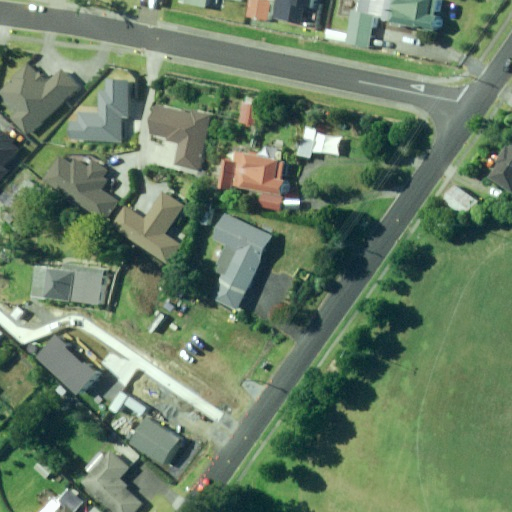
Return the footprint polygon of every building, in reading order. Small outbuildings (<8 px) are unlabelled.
[(250,0),(247,14),(256,16),(267,18),(270,0),(250,0)] [(278,0),(275,16),(279,16),(278,21),(294,24),(300,22),(302,15),(304,3),(320,6),(321,7),(322,0),(278,0)] [(439,29),(440,25),(442,14),(438,13),(441,0),(362,0),(360,11),(378,14),(387,16),(386,18),(394,19),(394,20),(397,21),(396,23),(405,25),(405,22),(439,29)] [(378,14),(360,11),(355,10),(351,32),(349,42),(372,46),(374,32),(375,28),(378,14)] [(29,135),(82,88),(67,70),(53,81),(45,72),(43,74),(34,64),(18,78),(19,79),(4,93),(21,112),(14,118),(29,135)] [(134,79),(114,79),(113,92),(106,92),(105,113),(86,112),(86,122),(77,122),(76,141),(125,143),(126,117),(132,117),(134,79)] [(260,124),(262,124),(266,103),(262,103),(263,97),(251,94),(250,101),(249,100),(245,121),(255,123),(257,123),(260,124)] [(201,115),(168,106),(160,135),(187,143),(181,165),(204,172),(219,116),(202,111),(201,115)] [(6,166),(22,150),(15,143),(17,141),(7,130),(0,136),(0,181),(11,171),(6,166)] [(304,153),(316,156),(320,140),(308,136),(307,142),(305,149),(304,153)] [(511,146),(510,145),(500,159),(503,161),(494,173),(492,176),(511,189),(511,146)] [(266,152),(257,150),(256,150),(255,151),(241,149),(239,159),(230,158),(229,158),(228,161),(225,179),(224,186),(237,188),(238,185),(267,190),(264,205),(286,209),(288,199),(291,179),(288,178),(288,174),(291,161),(285,160),(285,159),(265,155),(266,152)] [(95,167),(85,160),(83,164),(69,156),(51,181),(109,221),(123,202),(106,191),(113,181),(109,178),(114,171),(99,161),(95,167)] [(34,203),(45,188),(31,178),(20,193),(34,203)] [(447,200),(470,216),(481,200),(458,184),(447,200)] [(190,206),(170,192),(151,220),(133,208),(120,227),(174,265),(187,246),(170,235),(190,206)] [(205,211),(217,214),(221,201),(208,198),(205,211)] [(217,214),(205,211),(202,221),(214,224),(217,214)] [(272,232),(263,227),(229,212),(217,239),(236,247),(240,249),(227,277),(253,288),(254,286),(268,255),(278,234),(272,232)] [(37,297),(103,304),(106,283),(110,282),(110,278),(107,276),(108,267),(69,262),(68,268),(40,265),(36,296),(37,297)] [(27,340),(41,324),(21,306),(7,322),(27,340)] [(17,355),(27,344),(18,336),(8,347),(17,355)] [(51,351),(38,339),(32,346),(46,357),(51,351)] [(183,438),(169,430),(147,417),(140,428),(131,443),(166,465),(183,438)] [(134,431),(137,426),(130,421),(127,425),(134,431)] [(121,477),(123,475),(131,467),(111,448),(81,481),(115,511),(134,511),(143,503),(144,502),(129,488),(127,487),(129,485),(125,481),(121,477)]
